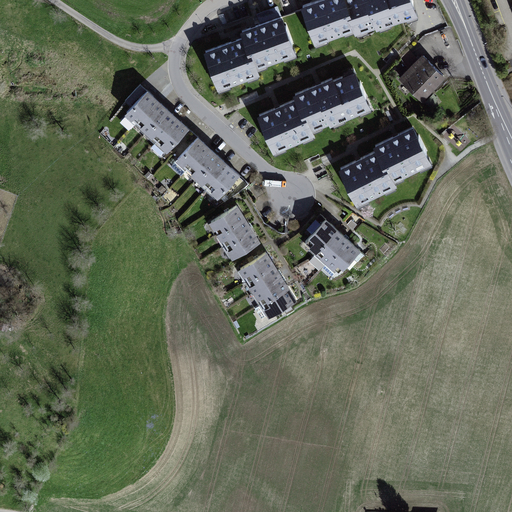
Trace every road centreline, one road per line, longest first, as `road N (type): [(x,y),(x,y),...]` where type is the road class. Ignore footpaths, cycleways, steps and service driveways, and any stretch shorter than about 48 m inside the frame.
road 1 (residential): [(289,195),(193,101),(179,71),(183,40),(230,0)]
road 2 (secondary): [(454,0),(511,142)]
